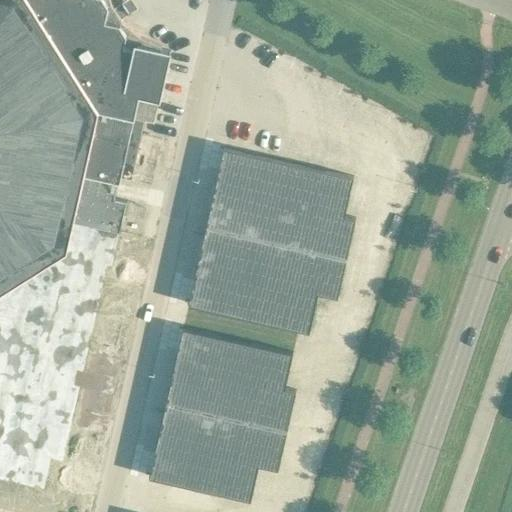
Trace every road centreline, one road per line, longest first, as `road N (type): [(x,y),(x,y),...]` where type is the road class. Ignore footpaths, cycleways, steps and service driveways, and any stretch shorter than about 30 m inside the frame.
road 1 (unclassified): [(227,0),(106,511)]
road 2 (secondary): [(407,511),(509,213)]
road 3 (unknown): [(41,511),(52,500),(99,317),(116,306),(153,314)]
